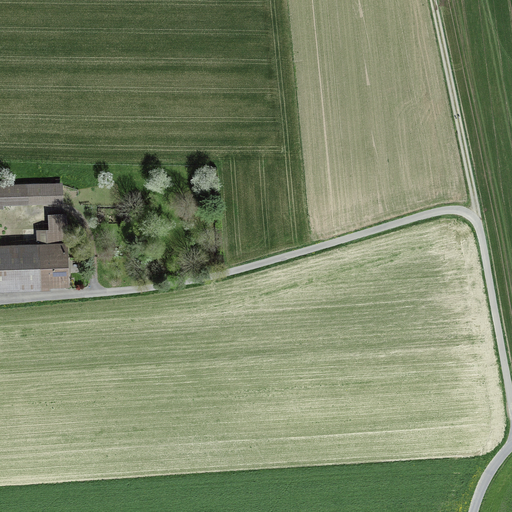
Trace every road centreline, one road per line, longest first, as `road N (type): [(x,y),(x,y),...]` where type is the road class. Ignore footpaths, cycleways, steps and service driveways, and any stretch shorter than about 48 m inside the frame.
road 1 (track): [(0,302),(175,287),(460,210),(479,224),(511,410)]
road 2 (track): [(430,0),(479,224)]
